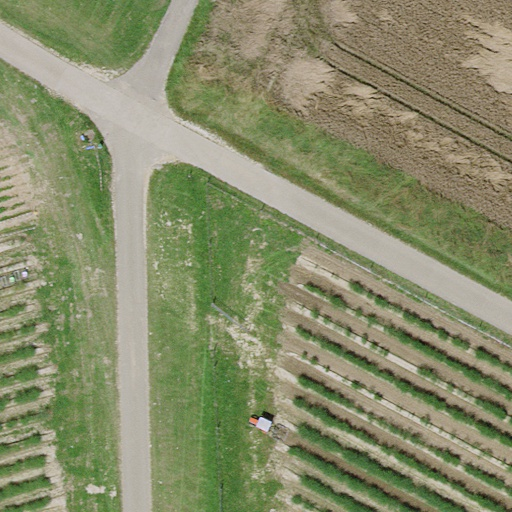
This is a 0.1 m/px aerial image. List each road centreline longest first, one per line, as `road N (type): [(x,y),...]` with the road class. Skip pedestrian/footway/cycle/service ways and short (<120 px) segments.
road 1 (track): [(511,323),(131,122),(0,42)]
road 2 (track): [(132,511),(124,217),(131,122),(189,0)]
